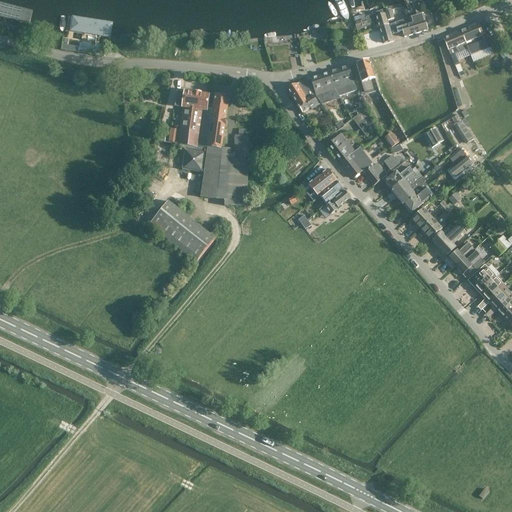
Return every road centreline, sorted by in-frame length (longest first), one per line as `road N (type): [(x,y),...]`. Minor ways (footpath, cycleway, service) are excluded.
road 1 (primary): [(400,511),(0,320)]
road 2 (residential): [(511,368),(323,153),(272,81)]
road 3 (track): [(78,432),(231,250),(233,223),(170,185)]
road 4 (residential): [(272,81),(177,65),(98,63),(0,38)]
road 5 (residential): [(272,81),(429,34),(510,0)]
road 6 (track): [(0,294),(36,259),(124,229),(170,185)]
road 7 (track): [(10,511),(78,432),(60,423)]
